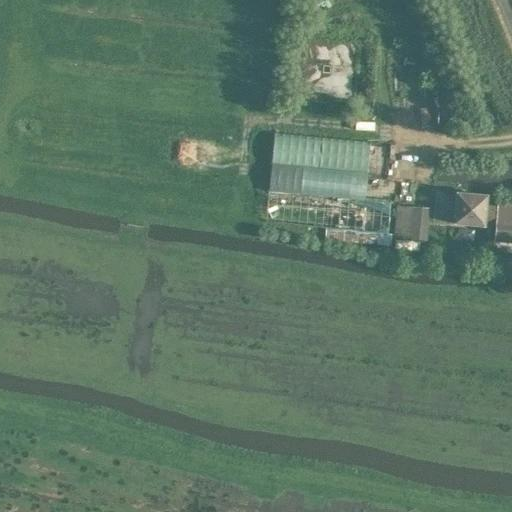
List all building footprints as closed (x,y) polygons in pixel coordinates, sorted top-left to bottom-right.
[(360,52),(361,31),(346,30),(345,51),(360,52)] [(358,73),(358,58),(345,57),(345,72),(358,73)] [(492,240),(511,241),(511,203),(496,202),(496,206),(484,205),(485,195),(455,193),(452,223),(483,226),(483,224),(494,225),(492,240)] [(393,238),(426,241),(429,208),(396,205),(393,238)] [(332,239),(385,244),(386,233),(333,228),(332,239)]
